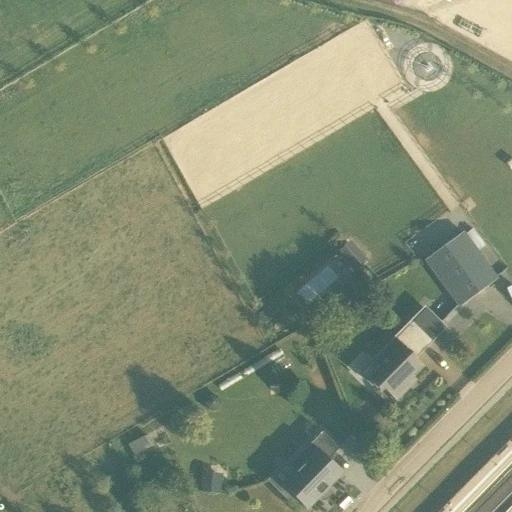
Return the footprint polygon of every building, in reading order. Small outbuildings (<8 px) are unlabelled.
[(496,278),(492,272),(463,233),(432,256),(428,259),(455,296),(460,303),(461,304),(496,278)] [(349,240),(337,251),(355,270),(367,260),(349,240)] [(409,387),(408,387),(415,380),(412,377),(423,366),(414,357),(444,328),(424,309),(372,362),(378,367),(366,379),(380,392),(383,388),(395,401),(409,387)] [(322,432),(288,467),(284,462),(265,481),(286,501),(291,495),(306,509),(341,473),(328,460),(339,449),(322,432)] [(221,474),(202,471),(199,492),(219,494),(221,474)]
